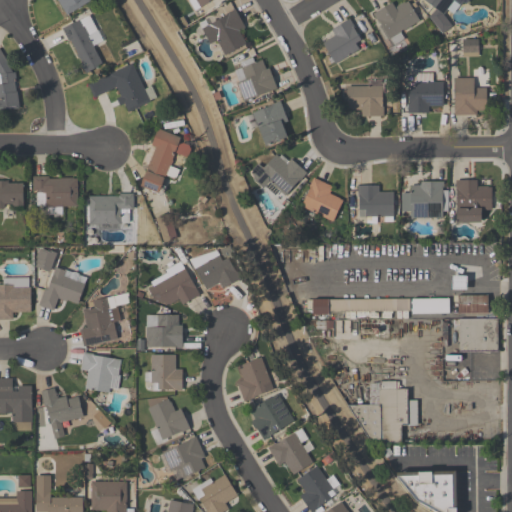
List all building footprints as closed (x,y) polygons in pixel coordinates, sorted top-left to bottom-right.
[(92,2),(90,0),(53,0),(63,17),(92,2)] [(192,0),(203,11),(213,0),(192,0)] [(422,0),(444,16),(455,1),(464,7),(469,0),(422,0)] [(372,13),(390,46),(403,39),(399,33),(420,22),(409,2),(396,9),(392,3),(372,13)] [(247,32),(236,8),(206,23),(223,56),(246,45),(241,35),(247,32)] [(103,42),(91,15),(62,28),(84,75),(103,66),(94,46),(103,42)] [(332,64),(364,50),(350,20),(327,30),(332,40),(323,45),(332,64)] [(479,40),(463,40),(463,54),(479,54),(479,40)] [(10,50),(0,51),(0,112),(17,110),(10,50)] [(277,90),(264,56),(241,65),(242,68),(232,72),(244,102),(277,90)] [(127,113),(153,102),(136,63),(88,84),(95,100),(117,90),(127,113)] [(454,79),(454,115),(489,115),(489,69),(473,69),(473,79),(454,79)] [(433,74),(416,74),(415,84),(407,84),(407,114),(432,115),(432,106),(443,106),(444,83),(433,83),(433,74)] [(383,85),(346,85),(346,109),(358,109),(358,117),(383,117),(383,85)] [(282,129),(290,126),(280,100),(247,113),(261,149),(287,140),(282,129)] [(156,149),(141,187),(160,195),(182,139),(157,128),(150,146),(156,149)] [(270,183),(285,197),(307,174),(282,151),(266,169),(260,164),(248,176),(264,190),(270,183)] [(33,177),(32,207),(47,207),(47,215),(63,215),(64,206),(77,207),(77,177),(33,177)] [(330,196),(334,188),(313,179),(300,208),(333,223),(343,202),(330,196)] [(0,181),(0,208),(23,208),(23,181),(0,181)] [(456,224),(482,224),(482,213),(492,213),(492,189),(478,189),(478,182),(456,182),(456,224)] [(410,183),(410,219),(446,219),(446,183),(410,183)] [(378,188),(358,188),(358,219),(394,219),(394,195),(378,195),(378,188)] [(89,224),(132,224),(132,194),(89,194),(89,224)] [(192,263),(206,294),(241,278),(227,246),(192,263)] [(35,268),(52,272),(56,252),(39,249),(35,268)] [(86,276),(51,267),(41,308),(55,311),(58,300),(79,306),(86,276)] [(177,298),(181,305),(199,295),(185,268),(148,289),(158,308),(177,298)] [(0,287),(0,320),(13,321),(13,311),(31,311),(31,278),(1,278),(1,288),(0,287)] [(452,278),(452,290),(466,290),(466,278),(452,278)] [(119,341),(111,297),(91,301),(93,308),(84,310),(87,328),(81,329),(84,347),(119,341)] [(487,297),(457,297),(457,314),(487,314),(487,297)] [(411,299),(411,314),(449,314),(449,299),(411,299)] [(313,313),(409,313),(409,300),(313,300),(313,313)] [(146,348),(182,348),(182,316),(146,316),(146,348)] [(499,352),(499,320),(442,320),(442,352),(499,352)] [(117,394),(123,360),(83,353),(80,374),(89,376),(87,389),(117,394)] [(150,391),(182,391),(182,367),(174,367),(174,355),(151,355),(151,372),(145,372),(145,382),(150,382),(150,391)] [(244,402),(274,390),(261,358),(239,367),(245,380),(236,384),(244,402)] [(0,379),(0,415),(12,415),(12,427),(31,427),(31,388),(13,388),(13,380),(0,379)] [(402,442),(401,427),(417,426),(416,401),(407,401),(407,390),(397,390),(396,382),(369,383),(370,405),(360,406),(361,444),(402,442)] [(83,419),(78,394),(57,398),(55,389),(41,392),(50,440),(65,437),(62,423),(83,419)] [(294,422),(278,395),(247,414),(263,441),(294,422)] [(147,407),(157,430),(150,432),(155,445),(190,430),(180,407),(172,410),(167,398),(147,407)] [(312,464),(301,442),(306,440),(302,430),(268,447),(278,468),(287,464),(292,474),(312,464)] [(168,475),(175,473),(178,481),(209,469),(196,438),(159,452),(168,475)] [(299,496),(309,511),(312,511),(337,496),(317,467),(297,481),(305,492),(299,496)] [(456,511),(456,472),(403,473),(403,511),(456,511)] [(193,490),(204,511),(219,511),(239,501),(224,473),(193,490)] [(52,476),(35,476),(35,511),(83,511),(84,497),(52,497),(52,476)] [(90,511),(134,511),(134,509),(125,509),(125,482),(91,482),(90,511)] [(0,511),(31,511),(31,491),(15,491),(15,500),(0,499),(0,511)] [(190,511),(192,505),(170,501),(167,511),(190,511)] [(347,511),(341,502),(327,511),(347,511)]
